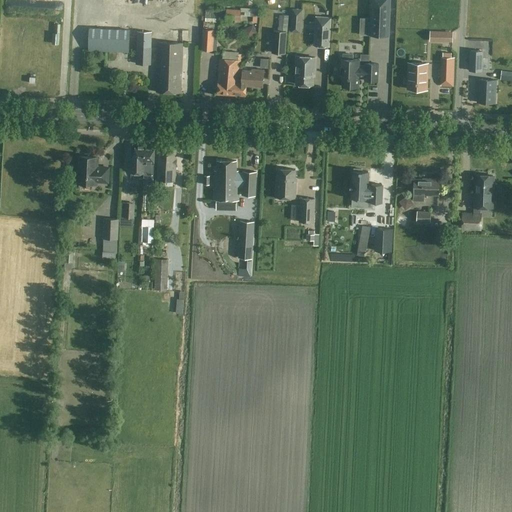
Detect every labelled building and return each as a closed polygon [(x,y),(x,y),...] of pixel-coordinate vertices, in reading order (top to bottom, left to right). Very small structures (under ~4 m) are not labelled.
[(388,36),(389,0),(371,0),(370,35),(388,36)] [(241,9),(226,8),(226,19),(240,20),(241,9)] [(295,9),(295,31),(304,31),(304,9),(295,9)] [(317,17),(315,45),(328,46),(330,18),(317,17)] [(256,24),(245,27),(247,36),(258,33),(256,24)] [(129,30),(89,29),(88,51),(128,52),(129,30)] [(203,30),(202,50),(212,50),(213,30),(203,30)] [(273,31),(272,42),(272,52),(285,53),(286,43),(287,32),(273,31)] [(152,32),(137,32),(137,64),(151,64),(152,32)] [(452,41),(452,33),(445,32),(430,32),(430,40),(445,40),(452,41)] [(183,43),(158,42),(156,92),(181,93),(181,79),(181,73),(182,73),(183,43)] [(471,51),(470,71),(482,71),(483,51),(471,51)] [(218,94),(231,95),(232,83),(238,83),(239,80),(240,60),(238,60),(239,54),(231,52),(223,53),(222,59),(219,59),(218,77),(219,77),(218,94)] [(343,59),(341,59),(340,66),(339,66),(339,73),(340,73),(340,77),(343,77),(343,87),(358,87),(358,78),(365,78),(365,80),(378,81),(378,64),(366,63),(365,66),(359,65),(359,60),(352,59),(352,54),(343,54),(343,59)] [(313,71),(315,71),(315,57),(296,56),(295,74),(297,74),(296,84),(312,85),(313,71)] [(408,89),(426,90),(427,64),(409,63),(408,89)] [(242,80),(239,80),(238,83),(232,83),(231,95),(246,96),(246,85),(263,87),(265,70),(243,69),(242,80)] [(511,72),(501,71),(500,80),(511,81),(511,72)] [(477,103),(495,104),(497,80),(478,79),(477,103)] [(144,164),(145,145),(135,145),(135,158),(131,158),(131,173),(144,173),(144,164)] [(144,164),(144,173),(150,173),(150,164),(154,164),(154,145),(145,145),(144,164)] [(175,167),(176,146),(159,146),(158,181),(175,181),(176,167),(175,167)] [(108,182),(109,168),(97,167),(97,157),(79,156),(78,171),(77,171),(77,180),(78,180),(78,183),(96,184),(96,181),(108,182)] [(239,173),(239,171),(236,171),(236,160),(217,160),(217,171),(215,171),(215,176),(214,176),(214,200),(239,200),(239,186),(242,187),(242,195),(255,195),(256,171),(243,171),(243,174),(239,173)] [(276,181),(275,197),(295,198),(296,183),(295,183),(295,169),(278,168),(277,181),(276,181)] [(372,184),(371,187),(367,187),(368,171),(362,171),(362,169),(354,169),(354,171),(353,171),(352,182),(350,182),(350,191),(352,191),(352,199),(367,199),(367,198),(371,199),(371,202),(381,203),(382,184),(372,184)] [(480,207),(492,208),(493,176),(476,175),(474,214),(462,214),(462,228),(480,229),(481,214),(480,214),(480,207)] [(414,195),(439,195),(439,179),(427,179),(427,180),(414,179),(414,195)] [(314,198),(300,198),(299,222),(313,222),(314,198)] [(124,203),(123,218),(124,218),(124,224),(133,224),(133,218),(134,218),(135,203),(124,203)] [(416,211),(416,222),(430,223),(431,212),(416,211)] [(351,215),(350,228),(362,229),(359,250),(367,250),(370,222),(363,221),(364,216),(351,215)] [(102,239),(103,239),(103,251),(117,252),(118,240),(119,219),(103,218),(102,239)] [(254,221),(241,221),(240,258),(253,258),(254,221)] [(142,242),(153,243),(154,226),(143,226),(142,242)] [(391,252),(392,229),(378,228),(377,251),(391,252)] [(432,234),(421,234),(421,243),(432,243),(432,234)] [(73,268),(74,249),(65,248),(64,267),(73,268)] [(168,260),(155,259),(154,290),(167,291),(168,260)]
